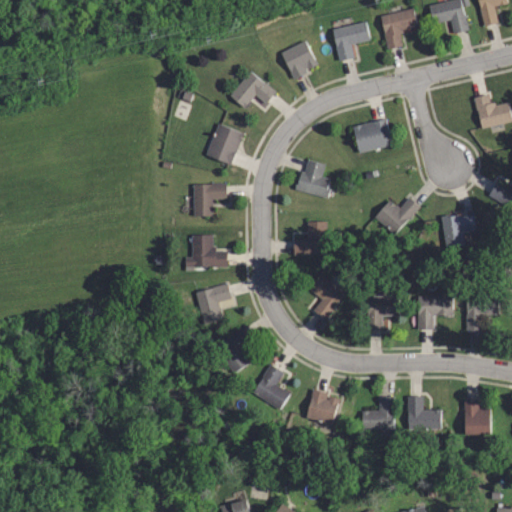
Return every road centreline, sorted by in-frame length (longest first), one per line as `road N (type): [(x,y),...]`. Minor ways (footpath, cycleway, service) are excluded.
road 1 (residential): [(511,370),(448,359),(356,362),(310,348),(269,303),(260,215)]
road 2 (residential): [(260,215),(270,153),(315,103),(511,50)]
